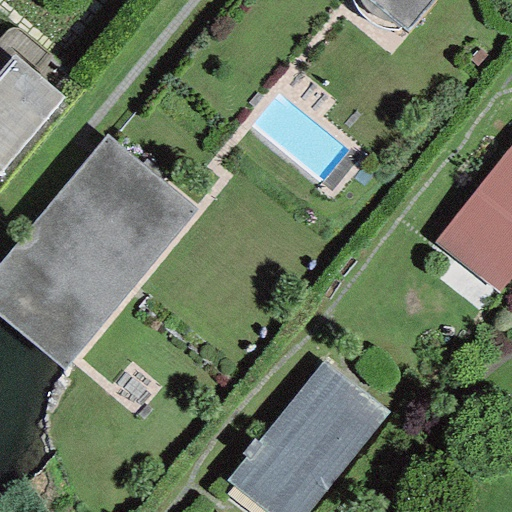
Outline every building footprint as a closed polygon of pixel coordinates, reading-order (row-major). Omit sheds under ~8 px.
[(350,0),(351,2),(354,13),(364,20),(374,26),(388,28),(398,27),(403,31),(430,0),(350,0)] [(0,43),(0,168),(61,96),(32,72),(46,57),(16,28),(0,43)] [(106,137),(0,261),(0,315),(62,368),(195,211),(106,137)] [(511,144),(433,243),(498,294),(511,277),(511,144)] [(244,459),(226,481),(265,511),(307,511),(385,416),(320,364),(256,443),(251,439),(239,454),(244,459)]
